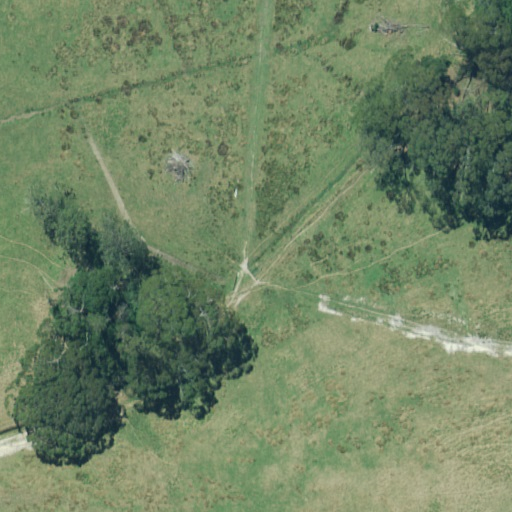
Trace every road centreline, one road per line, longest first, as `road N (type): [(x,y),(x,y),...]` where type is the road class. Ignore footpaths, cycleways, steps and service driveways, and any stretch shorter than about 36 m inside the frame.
road 1 (track): [(0,440),(119,402),(272,272)]
road 2 (track): [(271,0),(246,251),(272,272)]
road 3 (track): [(272,272),(382,170),(511,137)]
road 4 (track): [(511,333),(272,272)]
